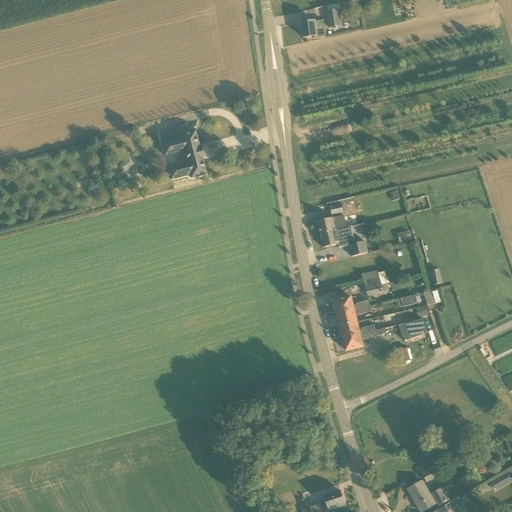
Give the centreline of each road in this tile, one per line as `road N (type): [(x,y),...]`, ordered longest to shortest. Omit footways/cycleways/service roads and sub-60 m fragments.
road 1 (tertiary): [(371,511),(315,314),(264,0)]
road 2 (track): [(511,323),(341,414)]
